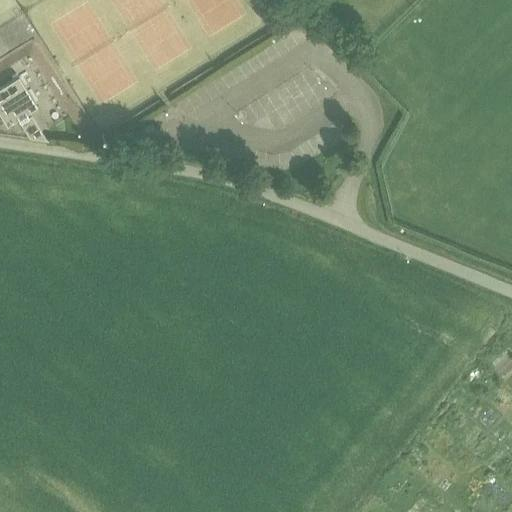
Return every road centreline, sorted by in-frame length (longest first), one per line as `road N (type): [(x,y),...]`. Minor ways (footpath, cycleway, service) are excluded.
road 1 (unclassified): [(335,220),(199,172),(0,141)]
road 2 (unclassified): [(335,220),(511,290)]
